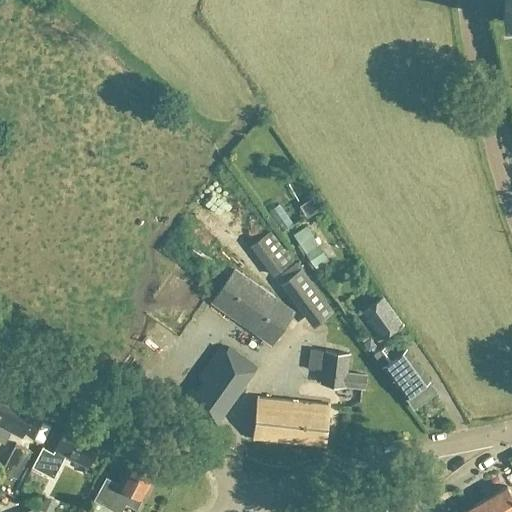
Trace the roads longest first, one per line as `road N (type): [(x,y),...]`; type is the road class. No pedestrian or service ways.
road 1 (residential): [(0,342),(168,429),(219,469),(243,508)]
road 2 (residential): [(243,508),(328,472),(465,443)]
road 3 (residential): [(511,218),(467,0)]
